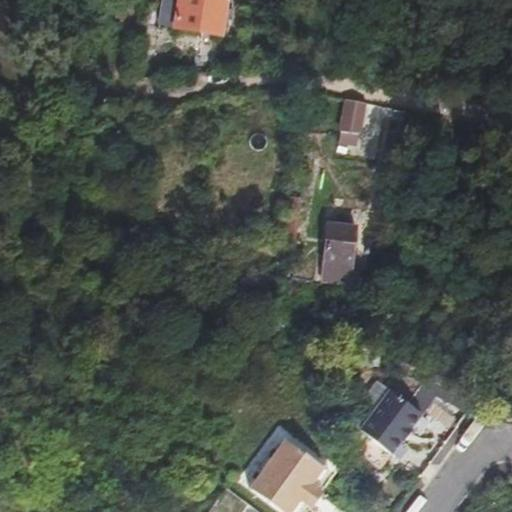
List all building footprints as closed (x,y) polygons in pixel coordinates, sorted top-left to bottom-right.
[(216,38),(223,1),(219,0),(174,0),(169,30),(216,38)] [(447,53),(455,0),(439,0),(433,44),(428,44),(426,57),(425,65),(431,67),(431,63),(447,66),(449,57),(447,57),(447,53)] [(20,86),(19,99),(18,111),(33,111),(33,90),(20,86)] [(356,128),(363,102),(349,99),(342,126),(356,128)] [(24,229),(25,221),(26,212),(33,212),(37,160),(42,160),(42,149),(39,149),(40,124),(18,123),(13,193),(11,193),(9,229),(20,229),(24,229)] [(291,212),(278,209),(272,238),(285,241),(291,212)] [(19,240),(20,229),(9,229),(8,239),(19,240)] [(344,291),(345,285),(347,279),(336,276),(342,249),(316,243),(306,282),(344,291)] [(417,407),(426,395),(415,391),(408,401),(417,407)] [(391,459),(421,416),(388,393),(358,436),(391,459)] [(454,414),(442,405),(430,396),(426,395),(417,407),(426,414),(408,441),(429,456),(436,446),(433,443),(454,414)] [(308,511),(335,476),(286,440),(250,490),(280,511),(308,511)] [(369,483),(362,478),(351,495),(358,500),(369,483)]
